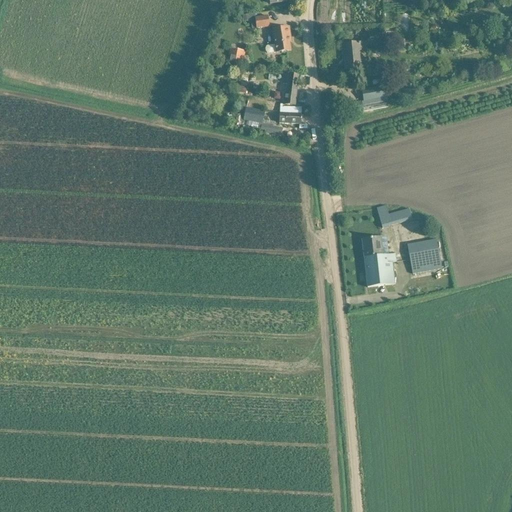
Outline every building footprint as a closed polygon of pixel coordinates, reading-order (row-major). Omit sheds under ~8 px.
[(256,29),(270,27),(268,17),(255,19),(256,29)] [(289,28),(279,30),(273,31),(275,45),(268,46),(267,47),(266,48),(265,49),(265,51),(266,53),(267,54),(268,54),(269,55),(291,51),(289,39),(291,39),(289,28)] [(360,43),(352,44),(342,45),(343,54),(345,54),(346,69),(361,68),(360,53),(361,53),(360,43)] [(233,51),(231,62),(241,64),(243,57),(243,53),(233,51)] [(290,75),(299,74),(298,64),(289,65),(290,75)] [(299,76),(289,75),(288,79),(284,78),(283,84),(287,84),(285,105),(295,106),(299,76)] [(247,88),(238,86),(236,93),(246,94),(247,88)] [(364,102),(350,105),(352,116),(364,114),(363,112),(389,107),(387,98),(385,98),(383,87),(381,87),(372,89),(362,91),(364,102)] [(280,105),(279,124),(291,125),(301,125),(302,108),(292,108),(282,107),(282,105),(281,105),(280,105)] [(247,106),(244,121),(262,124),(265,110),(247,106)] [(389,216),(387,207),(378,209),(382,229),(412,222),(410,211),(389,216)] [(383,257),(382,248),(380,238),(362,240),(367,288),(395,285),(392,263),(395,263),(394,255),(383,257)] [(441,269),(436,240),(407,246),(412,275),(441,269)]
